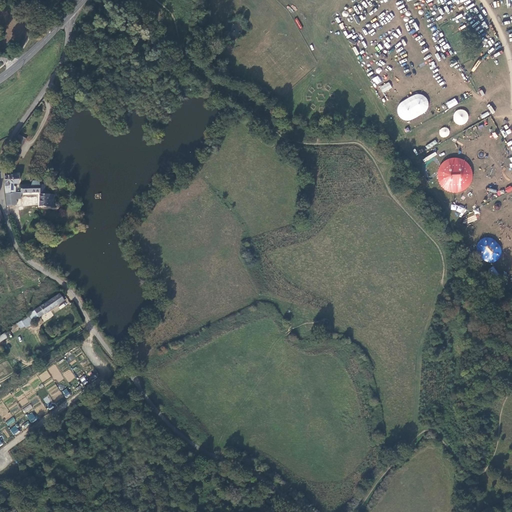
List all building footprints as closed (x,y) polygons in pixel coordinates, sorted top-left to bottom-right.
[(374,85),(381,83),(379,76),(372,78),(374,85)] [(380,87),(382,93),(392,88),(389,82),(380,87)] [(422,93),(395,106),(403,122),(430,109),(422,93)] [(446,103),(449,109),(458,103),(455,98),(446,103)] [(26,139),(18,134),(14,141),(22,146),(26,139)] [(475,185),(465,155),(439,164),(440,168),(435,170),(444,195),(475,185)] [(12,175),(4,175),(5,193),(11,193),(11,192),(10,185),(15,184),(15,183),(18,183),(17,175),(12,176),(12,175)] [(44,184),(40,185),(40,192),(40,194),(50,194),(50,192),(48,192),(48,191),(45,191),(44,184)] [(17,199),(21,199),(21,192),(21,191),(11,192),(11,193),(5,193),(7,205),(17,204),(17,199)] [(40,205),(53,206),(53,195),(50,194),(40,194),(40,205)] [(489,269),(494,277),(499,274),(493,266),(489,269)] [(64,300),(59,294),(34,310),(35,310),(38,316),(39,317),(64,300)] [(30,316),(22,321),(26,328),(33,323),(32,320),(38,316),(35,310),(29,314),(30,316)] [(63,374),(68,382),(75,378),(69,369),(63,374)] [(83,376),(79,379),(84,385),(88,382),(83,376)] [(22,409),(25,413),(33,408),(30,404),(22,409)] [(31,423),(37,420),(33,412),(27,415),(31,423)] [(8,426),(16,421),(13,417),(5,422),(8,426)] [(13,435),(20,431),(16,425),(10,429),(13,435)]
